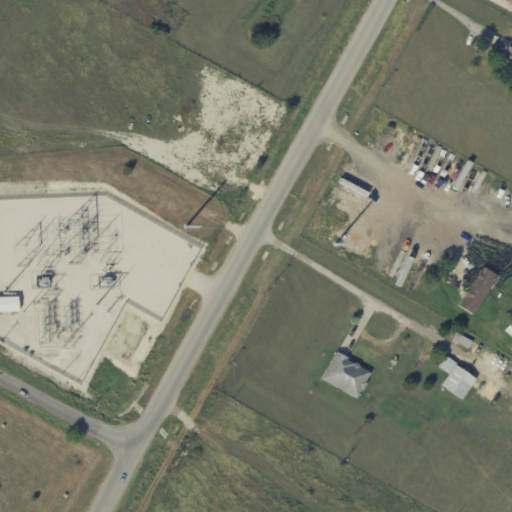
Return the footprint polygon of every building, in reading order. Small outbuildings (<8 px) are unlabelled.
[(511,71),(501,65),(506,57),(508,59),(510,56),(504,53),(511,41),(511,71)] [(493,285),(472,316),(458,307),(483,268),(497,278),(493,285)] [(0,298),(17,298),(18,313),(0,313),(0,298)] [(506,331),(500,326),(504,320),(511,325),(507,331),(506,331)] [(503,332),(511,336),(511,344),(510,349),(511,350),(511,321),(509,320),(503,332)] [(453,341),(457,334),(472,343),(468,350),(453,341)] [(338,354),(348,360),(347,362),(353,365),(355,364),(359,366),(360,368),(371,375),(366,383),(366,385),(363,391),(361,392),(356,401),(321,381),(336,353),(338,354)] [(447,358),(457,365),(455,367),(476,382),(461,402),(440,387),(448,376),(438,368),(446,357),(447,358)]
